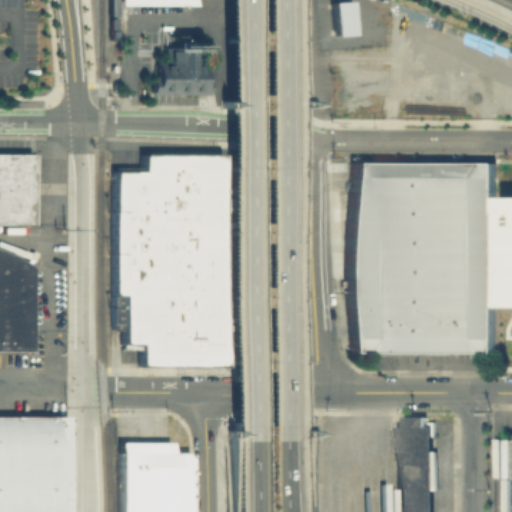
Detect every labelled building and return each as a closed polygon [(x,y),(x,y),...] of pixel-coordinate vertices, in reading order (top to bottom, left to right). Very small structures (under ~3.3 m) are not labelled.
[(150,0),(150,8),(118,7),(118,23),(114,23),(114,36),(106,36),(106,0),(150,0)] [(164,0),(164,8),(150,8),(150,0),(164,0)] [(178,0),(178,8),(164,8),(164,0),(178,0)] [(197,0),(199,8),(178,8),(178,0),(197,0)] [(352,0),(354,34),(336,35),(334,1),(352,0)] [(201,46),(201,61),(206,61),(206,78),(210,78),(209,93),(147,92),(147,77),(152,77),(152,60),(160,60),(160,46),(201,46)] [(0,154),(28,154),(28,225),(0,224),(0,154)] [(108,172),(137,172),(137,154),(225,155),(230,365),(136,364),(136,343),(119,343),(119,295),(108,294),(108,172)] [(349,161),(493,161),(493,351),(349,351),(349,161)] [(511,307),(501,307),(502,196),(511,196),(511,307)] [(0,224),(28,225),(28,232),(0,231),(0,224)] [(0,251),(24,266),(24,331),(24,351),(0,350),(0,251)] [(0,511),(0,415),(63,415),(63,511),(0,511)] [(399,511),(400,426),(407,426),(407,416),(429,417),(429,426),(435,426),(435,506),(435,511),(399,511)] [(113,511),(113,442),(166,442),(167,452),(187,452),(187,511),(113,511)]
